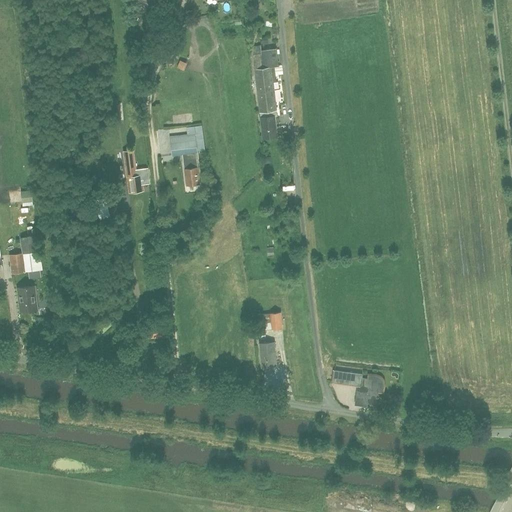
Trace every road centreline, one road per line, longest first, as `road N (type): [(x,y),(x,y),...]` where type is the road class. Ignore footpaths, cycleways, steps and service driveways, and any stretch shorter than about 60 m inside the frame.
road 1 (unclassified): [(511,434),(0,359)]
road 2 (track): [(181,387),(150,92),(182,0)]
road 3 (track): [(511,171),(492,0)]
